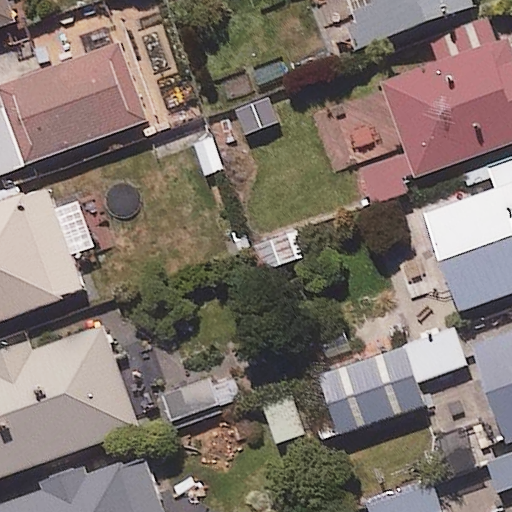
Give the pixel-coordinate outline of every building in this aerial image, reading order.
[(0,0),(0,34),(21,27),(11,0),(0,0)] [(330,0),(333,8),(350,2),(368,53),(480,13),(475,0),(330,0)] [(511,53),(491,61),(481,33),(432,51),(439,69),(316,114),(338,172),(362,163),(376,201),(511,151),(511,53)] [(120,48),(1,93),(9,112),(0,115),(0,183),(150,127),(120,48)] [(221,137),(192,147),(204,183),(233,173),(221,137)] [(511,161),(472,176),(482,202),(431,221),(466,318),(511,301),(511,161)] [(100,194),(58,209),(52,192),(25,201),(21,188),(0,195),(0,328),(89,297),(76,260),(118,245),(100,194)] [(314,257),(303,228),(259,246),(271,275),(314,257)] [(0,485),(145,435),(110,333),(32,360),(30,353),(0,363),(0,485)] [(471,369),(460,335),(307,386),(326,444),(430,410),(422,386),(471,369)] [(511,337),(479,349),(511,446),(511,337)] [(240,368),(164,399),(178,433),(253,403),(240,368)] [(309,437),(295,400),(265,410),(279,448),(309,437)] [(511,458),(492,467),(503,497),(511,493),(511,458)] [(168,511),(149,460),(90,482),(89,478),(0,510),(0,511),(168,511)] [(445,511),(438,488),(373,511),(445,511)]
